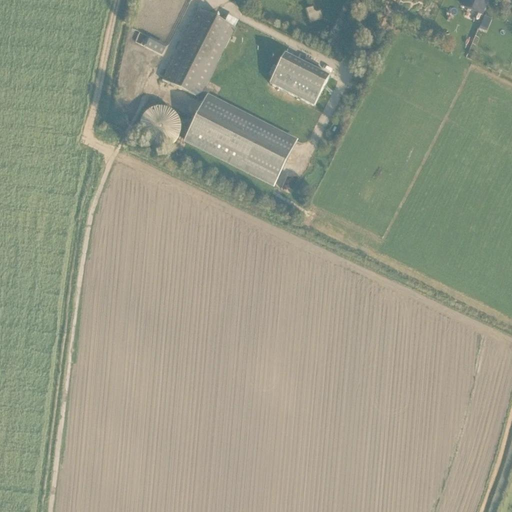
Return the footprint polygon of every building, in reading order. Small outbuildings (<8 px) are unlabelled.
[(469,0),(468,2),(465,10),(482,17),(485,9),(489,0),(469,0)] [(199,100),(235,29),(198,10),(162,81),(199,100)] [(312,15),(307,16),(309,24),(316,21),(315,17),(312,15)] [(491,21),(484,18),(482,24),(489,27),(491,21)] [(150,38),(145,48),(162,57),(167,47),(150,38)] [(284,55),(269,85),(314,108),(329,78),(284,55)] [(297,140),(206,96),(185,141),(275,186),(297,140)] [(166,109),(160,108),(154,109),(149,111),(144,115),(141,120),(139,126),(139,132),(141,137),(144,142),(149,146),(154,148),(160,149),(166,148),(171,146),(175,142),(178,137),(180,132),(180,126),(178,120),(175,115),(171,111),(166,109)]
